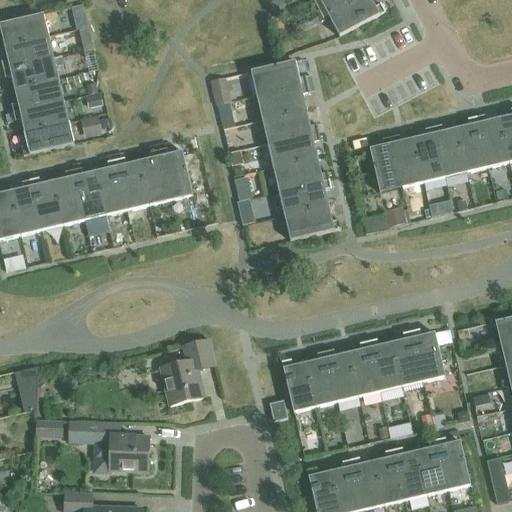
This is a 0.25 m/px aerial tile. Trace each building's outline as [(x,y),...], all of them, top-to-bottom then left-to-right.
[(318,0),(329,18),(363,0),(318,0)] [(370,0),(363,0),(329,18),(339,38),(385,14),(380,5),(375,8),(370,0)] [(0,35),(2,35),(5,48),(49,38),(44,16),(0,25),(0,35)] [(1,62),(3,71),(54,59),(49,38),(5,48),(8,61),(1,62)] [(11,78),(14,91),(59,81),(54,59),(3,71),(5,79),(11,78)] [(251,72),(257,98),(308,86),(306,77),(299,78),(296,62),(251,72)] [(11,105),(13,114),(63,102),(59,81),(14,91),(17,104),(11,105)] [(257,98),(262,122),(307,112),(304,97),(310,95),(308,86),(257,98)] [(21,120),(24,134),(68,124),(63,102),(13,114),(15,122),(21,120)] [(511,116),(511,117),(499,121),(510,165),(511,164),(511,110),(511,111),(511,116)] [(262,122),(268,147),(319,134),(317,126),(311,127),(307,112),(262,122)] [(485,117),(476,119),(488,170),(510,165),(499,121),(486,124),(485,117)] [(469,128),(456,131),(467,175),(488,170),(476,119),(468,121),(469,128)] [(109,138),(107,120),(75,124),(77,141),(109,138)] [(27,148),(21,149),(24,159),(74,147),(69,125),(24,135),(27,148)] [(442,127),(433,129),(445,180),(467,175),(456,131),(444,134),(442,127)] [(427,138),(414,141),(424,185),(445,180),(433,129),(425,131),(427,138)] [(268,147),(273,170),(318,160),(315,145),(321,143),(319,134),(268,147)] [(399,137),(391,139),(403,190),(424,185),(414,141),(401,144),(399,137)] [(403,190),(391,139),(382,141),(384,148),(370,151),(380,195),(403,190)] [(168,151),(159,153),(171,203),(193,198),(183,154),(169,157),(168,151)] [(152,161),(139,164),(150,208),(171,203),(159,153),(151,154),(152,161)] [(125,160),(116,162),(128,213),(150,208),(139,164),(126,167),(125,160)] [(318,160),(273,170),(279,194),(330,182),(328,174),(322,175),(318,160)] [(110,171),(96,174),(107,218),(128,213),(116,162),(108,164),(110,171)] [(82,170),(74,172),(85,223),(107,218),(96,174),(84,177),(82,170)] [(67,181),(54,184),(64,228),(85,223),(74,172),(65,174),(67,181)] [(39,180),(31,182),(42,233),(64,228),(54,184),(41,187),(39,180)] [(23,191),(10,194),(21,238),(42,233),(31,182),(22,185),(23,191)] [(279,194),(284,218),(329,208),(326,193),(332,191),(330,182),(279,194)] [(0,243),(21,238),(10,194),(0,196),(0,243)] [(329,208),(284,218),(290,243),(337,232),(341,231),(339,222),(333,223),(329,208)] [(402,227),(401,215),(384,215),(384,228),(402,227)] [(511,319),(494,323),(500,346),(511,342),(511,319)] [(420,332),(411,334),(423,385),(446,380),(435,335),(421,338),(420,332)] [(404,342),(391,345),(402,390),(423,385),(411,334),(403,336),(404,342)] [(161,370),(169,408),(205,400),(199,372),(215,369),(209,342),(182,348),(186,364),(161,370)] [(377,342),(368,344),(381,395),(402,390),(391,345),(379,348),(377,342)] [(511,342),(500,346),(505,367),(511,365),(511,342)] [(361,352),(349,355),(359,400),(381,395),(368,344),(360,346),(361,352)] [(334,352),(325,354),(337,405),(359,400),(349,355),(335,359),(334,352)] [(318,363),(306,366),(316,410),(337,405),(325,354),(317,356),(318,363)] [(316,410),(306,366),(293,368),(291,362),(282,364),(294,415),(316,410)] [(270,406),(274,422),(288,419),(284,402),(270,406)] [(69,425),(68,445),(96,446),(95,458),(110,458),(109,474),(148,475),(149,439),(97,437),(97,426),(69,425)] [(444,439),(436,441),(448,492),(471,487),(460,443),(446,446),(444,439)] [(429,449),(416,452),(427,497),(448,492),(436,441),(428,443),(429,449)] [(402,450),(393,452),(406,503),(427,497),(416,452),(403,456),(402,450)] [(386,460),(374,463),(384,508),(406,503),(393,452),(385,454),(386,460)] [(359,459),(351,461),(362,511),(365,511),(384,508),(374,463),(361,466),(359,459)] [(343,470),(331,473),(340,511),(362,511),(351,461),(342,463),(343,470)] [(340,511),(331,473),(318,476),(317,470),(307,472),(316,511),(340,511)] [(142,511),(92,509),(92,497),(64,496),(63,511),(142,511)]
